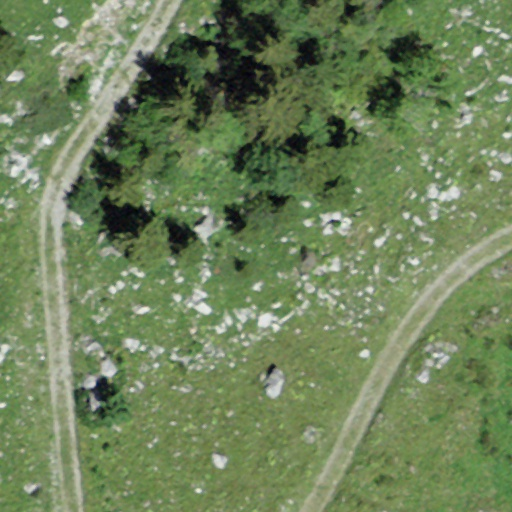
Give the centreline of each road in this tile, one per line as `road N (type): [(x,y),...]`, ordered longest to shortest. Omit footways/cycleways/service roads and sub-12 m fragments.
road 1 (track): [(75,511),(60,219),(73,176),(184,0)]
road 2 (track): [(511,241),(422,312),(312,511)]
